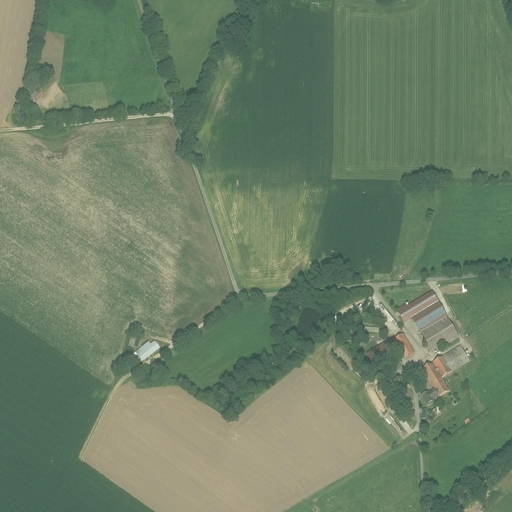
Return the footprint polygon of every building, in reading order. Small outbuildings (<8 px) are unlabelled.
[(25,98),(32,105),(41,96),(34,89),(25,98)] [(447,316),(419,331),(432,354),(459,340),(447,316)] [(406,334),(394,341),(406,360),(417,354),(406,334)] [(131,338),(130,346),(136,348),(138,339),(131,338)] [(148,342),(135,352),(143,363),(161,348),(155,342),(151,345),(148,342)] [(461,347),(435,364),(444,378),(470,362),(461,347)] [(432,363),(421,371),(436,393),(432,395),(428,390),(420,395),(428,407),(436,402),(434,399),(438,397),(440,399),(451,391),(432,363)] [(405,377),(393,381),(400,400),(411,396),(405,377)]
